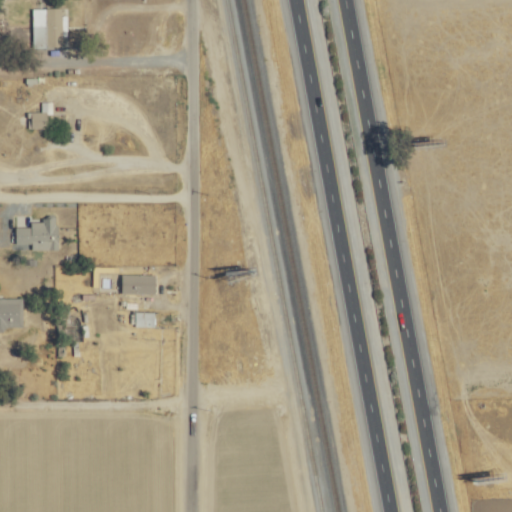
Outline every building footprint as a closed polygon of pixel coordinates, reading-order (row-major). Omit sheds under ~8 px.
[(62,6),(34,7),(35,31),(49,31),(49,38),(39,39),(39,45),(63,44),(62,6)] [(33,117),(33,126),(48,126),(47,110),(32,111),(32,117),(33,117)] [(58,247),(58,216),(42,216),(42,220),(31,220),(31,226),(16,226),(17,247),(58,247)] [(122,291),(156,292),(156,273),(122,272),(122,291)] [(23,297),(0,296),(0,326),(23,327),(23,297)] [(155,311),(135,310),(134,325),(154,326),(155,311)]
